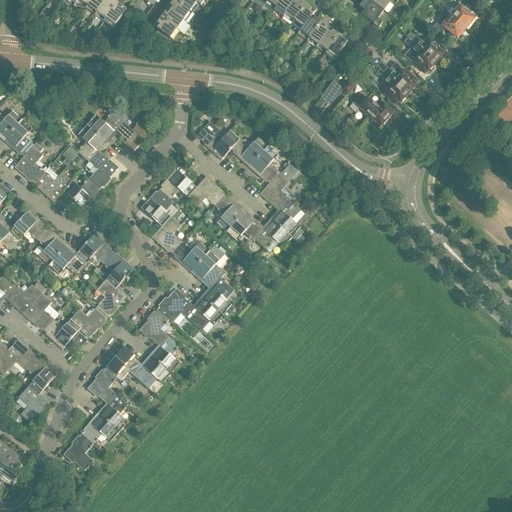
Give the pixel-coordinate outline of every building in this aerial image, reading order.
[(64,0),(75,8),(76,7),(78,3),(77,3),(79,0),(64,0)] [(78,3),(76,7),(85,9),(86,9),(92,0),(79,0),(77,3),(78,3)] [(92,0),(86,9),(95,16),(106,0),(92,0)] [(112,0),(106,0),(95,16),(104,22),(120,0),(113,0),(112,0)] [(120,0),(104,22),(113,29),(115,27),(127,11),(122,7),(126,2),(127,0),(120,0)] [(173,0),(163,0),(171,6),(168,10),(186,23),(193,14),(190,12),(173,0)] [(173,0),(190,12),(193,9),(196,11),(198,11),(200,11),(201,10),(202,9),(200,7),(199,6),(191,0),(173,0)] [(255,0),(253,2),(253,3),(262,9),(267,2),(268,0),(255,0)] [(268,0),(267,2),(276,9),(282,0),(268,0)] [(282,0),(276,9),(274,11),(283,18),(295,0),(282,0)] [(295,0),(283,18),(282,19),(291,26),(292,24),(309,0),(302,0),(301,2),(297,0),(295,0)] [(309,0),(292,24),(291,26),(299,32),(300,32),(301,31),(311,17),(312,16),(313,15),(315,13),(317,10),(311,6),(313,4),(315,0),(309,0)] [(364,11),(360,15),(378,28),(382,23),(378,19),(384,11),(367,0),(364,0),(359,7),(364,11)] [(394,6),(398,1),(396,0),(367,0),(384,11),(390,3),(394,6)] [(456,11),(451,16),(459,23),(466,29),(477,18),(472,13),(470,15),(458,5),(454,9),(456,11)] [(154,6),(150,11),(177,31),(180,32),(186,23),(168,10),(165,15),(154,6)] [(299,33),(297,35),(305,40),(307,42),(328,13),(324,9),(316,20),(311,17),(301,31),(300,32),(299,32),(299,33)] [(150,11),(147,16),(149,17),(158,24),(157,25),(155,29),(170,40),(177,31),(150,11)] [(328,13),(307,42),(316,48),(317,45),(329,30),(324,27),(332,15),(328,13)] [(442,19),(432,30),(436,33),(442,26),(448,32),(452,35),(451,36),(450,38),(455,42),(466,29),(459,23),(451,16),(446,22),(444,20),(442,19)] [(329,30),(317,45),(326,52),(346,25),(341,22),(333,33),(329,30)] [(83,23),(79,29),(83,31),(87,26),(83,23)] [(326,52),(324,55),(334,62),(347,43),(342,39),(350,28),(346,25),(326,52)] [(412,34),(408,38),(414,44),(418,40),(412,34)] [(370,42),(379,50),(383,45),(374,38),(370,42)] [(408,38),(404,43),(410,48),(414,44),(408,38)] [(418,40),(414,44),(423,52),(424,51),(429,56),(428,58),(432,62),(434,61),(436,63),(439,60),(440,60),(442,57),(442,56),(443,55),(442,54),(445,50),(433,39),(429,44),(426,47),(418,40)] [(412,50),(405,57),(411,63),(415,67),(424,74),(425,73),(427,71),(428,71),(429,70),(431,70),(433,68),(432,67),(436,63),(434,61),(432,62),(428,58),(429,56),(424,51),(423,52),(414,44),(410,48),(412,50)] [(293,61),(290,66),(287,69),(296,76),(302,68),(293,61)] [(381,63),(378,68),(380,70),(390,78),(395,83),(396,82),(401,86),(399,88),(404,93),(407,93),(408,94),(411,91),(412,91),(414,88),(414,87),(415,86),(414,85),(418,82),(405,70),(396,63),(389,70),(381,63)] [(380,70),(377,74),(386,83),(390,86),(391,87),(387,91),(384,94),(397,106),(398,104),(400,102),(401,102),(403,102),(405,99),(405,98),(408,94),(407,93),(404,93),(399,88),(401,86),(396,82),(395,83),(390,78),(380,70)] [(297,76),(304,81),(307,77),(300,72),(297,76)] [(348,81),(346,84),(340,90),(347,96),(356,87),(348,81)] [(8,96),(10,92),(11,91),(5,87),(2,93),(8,96)] [(367,100),(361,95),(355,102),(361,107),(360,108),(381,126),(389,117),(392,113),(384,107),(380,111),(367,100)] [(84,105),(77,98),(71,105),(78,111),(84,105)] [(0,139),(3,142),(22,121),(12,112),(5,120),(0,115),(0,139)] [(115,134),(124,124),(112,114),(104,123),(96,116),(87,126),(108,145),(114,138),(112,136),(114,133),(115,134)] [(35,146),(25,138),(32,129),(22,121),(3,142),(10,148),(12,146),(15,148),(14,149),(24,158),(33,147),(34,148),(35,146)] [(124,124),(115,134),(125,143),(126,142),(128,144),(127,147),(133,152),(152,132),(141,121),(132,131),(124,124)] [(209,135),(203,142),(206,145),(213,151),(214,150),(217,153),(214,155),(221,161),(225,157),(231,150),(240,140),(230,132),(225,138),(223,140),(217,135),(220,132),(210,123),(204,130),(209,135)] [(102,152),(108,145),(87,126),(78,136),(86,143),(78,153),(89,163),(98,153),(97,152),(100,149),(102,152)] [(261,140),(266,144),(269,139),(265,135),(261,140)] [(240,140),(231,150),(241,159),(242,159),(242,158),(245,160),(245,161),(243,163),(249,169),(256,161),(268,148),(258,139),(256,141),(254,144),(251,147),(249,146),(241,139),(240,140)] [(43,150),(37,144),(35,146),(34,148),(33,147),(24,158),(14,169),(21,175),(23,173),(26,175),(25,177),(35,185),(45,173),(36,165),(43,156),(40,153),(43,150)] [(70,163),(78,154),(71,147),(63,156),(70,163)] [(256,161),(249,169),(255,175),(256,175),(257,173),(258,172),(259,173),(261,175),(260,176),(269,185),(270,185),(279,175),(280,174),(275,170),(270,165),(275,160),(278,156),(268,148),(256,161)] [(89,179),(101,190),(119,169),(112,163),(110,165),(107,163),(108,162),(98,153),(89,163),(97,170),(89,179)] [(263,192),(260,196),(267,202),(268,201),(269,199),(270,200),(272,202),(271,203),(270,203),(275,207),(276,208),(281,212),(290,202),(294,197),(285,188),(298,173),(292,167),(288,164),(288,165),(287,165),(284,168),(280,174),(279,175),(270,185),(269,185),(265,189),(265,190),(263,191),(263,192)] [(168,182),(160,191),(171,201),(180,192),(188,199),(197,189),(190,183),(176,170),(170,177),(170,178),(171,179),(172,180),(170,183),(168,182)] [(63,193),(72,182),(62,173),(55,182),(45,173),(35,185),(45,194),(46,193),(49,195),(46,198),(53,204),(63,193)] [(197,189),(188,199),(189,200),(192,202),(198,208),(205,199),(215,208),(225,197),(215,188),(214,189),(211,187),(213,185),(214,184),(210,180),(207,178),(203,182),(197,189)] [(92,200),(101,190),(89,179),(81,189),(72,182),(63,193),(84,211),(90,204),(88,202),(91,199),(92,200)] [(0,206),(10,195),(3,188),(1,191),(0,190),(0,206)] [(147,203),(141,210),(157,224),(162,228),(171,218),(165,213),(173,203),(171,201),(160,191),(151,201),(152,202),(151,204),(150,205),(147,203)] [(225,197),(215,208),(224,216),(217,225),(227,234),(246,213),(239,207),(236,210),(234,207),(235,206),(225,197)] [(277,213),(271,220),(290,237),(292,239),(292,238),(296,242),(303,233),(300,230),(301,229),(294,223),(292,221),(296,217),(301,212),(299,210),(295,207),(290,202),(281,212),(282,213),(280,215),(279,215),(277,214),(277,213)] [(37,242),(48,230),(38,222),(37,223),(34,220),(36,218),(29,212),(11,232),(20,241),(28,233),(37,242)] [(246,213),(227,234),(237,242),(241,238),(244,234),(250,240),(253,242),(255,240),(255,241),(256,240),(259,237),(264,231),(260,228),(258,226),(256,224),(255,223),(254,222),(253,224),(252,223),(250,221),(251,220),(252,219),(246,213)] [(162,228),(152,239),(159,246),(161,243),(164,245),(163,247),(169,252),(170,251),(174,254),(183,244),(173,236),(181,227),(171,218),(162,228)] [(147,229),(152,224),(147,220),(143,225),(147,229)] [(256,240),(255,241),(256,241),(270,254),(278,244),(280,246),(283,249),(292,239),(290,237),(271,220),(265,227),(267,229),(266,230),(265,232),(264,231),(259,237),(256,240)] [(20,241),(11,232),(10,234),(7,231),(9,228),(3,222),(0,225),(0,244),(1,244),(11,253),(20,241)] [(49,268),(68,246),(62,240),(60,243),(57,241),(58,239),(48,230),(37,242),(47,250),(39,259),(49,268)] [(103,265),(113,253),(104,245),(103,247),(100,244),(102,241),(95,235),(77,256),(86,265),(93,257),(103,265)] [(183,244),(174,254),(176,255),(174,257),(183,264),(184,263),(186,265),(185,267),(184,268),(191,274),(210,253),(210,252),(200,244),(192,252),(183,244)] [(86,265),(77,256),(76,257),(73,255),(75,252),(68,246),(49,268),(59,277),(66,268),(76,277),(86,265)] [(210,253),(191,274),(198,280),(200,277),(203,280),(202,281),(206,285),(212,290),(220,279),(221,280),(222,278),(225,275),(216,266),(220,261),(225,256),(215,246),(210,252),(210,253)] [(106,282),(116,290),(134,269),(127,264),(125,266),(123,264),(124,263),(113,253),(103,265),(113,274),(106,282)] [(0,306),(5,302),(2,299),(4,297),(5,297),(14,287),(14,286),(9,282),(4,278),(3,278),(3,277),(0,280),(0,306)] [(208,291),(202,298),(223,317),(223,316),(227,319),(227,318),(232,323),(237,318),(232,313),(235,309),(232,307),(225,301),(234,291),(232,290),(230,288),(229,287),(227,285),(221,280),(220,279),(212,290),(213,291),(210,294),(210,293),(208,291)] [(106,282),(97,292),(105,299),(97,308),(109,318),(127,298),(117,289),(116,290),(106,282)] [(14,287),(5,297),(10,301),(10,302),(15,306),(16,305),(19,307),(17,310),(23,315),(42,294),(46,290),(38,283),(34,287),(32,285),(28,290),(25,294),(15,285),(14,286),(14,287)] [(176,290),(158,311),(169,321),(172,324),(180,315),(186,319),(195,309),(189,304),(184,300),(183,301),(182,300),(181,299),(183,296),(176,290)] [(42,294),(23,315),(31,322),(33,319),(36,321),(35,323),(34,323),(44,331),(54,320),(59,315),(62,311),(60,310),(57,313),(49,306),(52,303),(42,294)] [(195,309),(186,319),(187,321),(197,329),(201,332),(209,323),(214,327),(223,317),(202,298),(196,305),(198,307),(196,310),(195,309)] [(71,319),(71,320),(81,329),(82,328),(85,331),(83,333),(90,339),(108,319),(109,318),(97,308),(89,318),(80,310),(79,310),(71,319)] [(158,311),(139,332),(146,338),(148,335),(151,338),(150,339),(155,343),(160,348),(169,338),(161,331),(169,321),(158,311)] [(54,320),(44,331),(54,340),(55,339),(58,341),(58,342),(57,343),(56,344),(62,350),(65,347),(67,346),(70,342),(81,329),(71,320),(63,328),(54,320)] [(156,349),(150,356),(171,375),(180,365),(171,358),(180,348),(169,338),(160,348),(161,349),(158,352),(156,349)] [(0,373),(4,377),(10,371),(10,370),(16,363),(26,372),(27,371),(37,359),(27,351),(27,350),(26,352),(24,350),(23,349),(24,349),(25,347),(21,343),(19,341),(15,345),(14,346),(9,352),(0,362),(0,373)] [(0,362),(9,352),(0,343),(0,362)] [(124,348),(106,369),(117,379),(118,379),(121,382),(128,373),(133,377),(142,367),(133,358),(134,357),(131,354),(124,348)] [(142,367),(133,377),(147,390),(156,380),(162,385),(171,375),(150,356),(144,363),(146,365),(144,368),(142,367)] [(37,359),(27,371),(36,379),(29,387),(40,396),(48,386),(51,384),(58,375),(51,369),(49,372),(46,369),(47,368),(37,359)] [(106,369),(87,390),(94,396),(96,394),(99,396),(98,397),(103,402),(108,406),(117,396),(109,389),(117,379),(106,369)] [(27,389),(19,399),(29,407),(21,416),(29,422),(31,425),(41,414),(50,403),(43,397),(41,400),(38,397),(40,396),(29,387),(27,389)] [(104,407),(98,414),(120,433),(127,424),(119,417),(128,406),(119,398),(117,396),(108,406),(109,407),(107,410),(104,407)] [(91,425),(82,435),(94,445),(102,436),(111,443),(120,433),(98,414),(92,421),(95,423),(92,426),(92,425),(91,425)] [(82,435),(64,456),(70,462),(73,459),(75,462),(74,463),(85,472),(94,462),(85,455),(94,445),(82,435)] [(0,454),(0,469),(2,471),(3,472),(6,467),(16,455),(6,447),(0,454)] [(2,471),(0,473),(1,474),(2,472),(15,480),(13,483),(14,483),(19,476),(21,472),(20,470),(26,462),(16,455),(6,467),(3,472),(2,471)]
